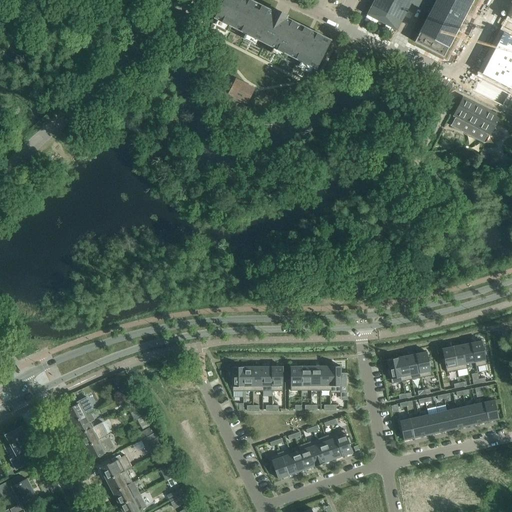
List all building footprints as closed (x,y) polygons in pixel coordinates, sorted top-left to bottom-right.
[(248,0),(224,0),(215,18),(262,41),(269,45),(316,68),(329,41),(285,18),(286,16),(274,10),(273,12),(248,0)] [(374,0),(367,15),(397,30),(411,3),(429,13),(436,0),(374,0)] [(436,0),(429,13),(414,42),(443,57),(460,25),(463,18),(472,0),(436,0)] [(478,81),(472,93),(511,113),(511,16),(510,19),(481,76),(510,91),(507,96),(478,81)] [(346,46),(340,56),(346,59),(356,64),(362,53),(353,49),(346,46)] [(254,88),(236,79),(228,94),(247,103),(254,88)] [(451,125),(450,126),(454,127),(480,141),(484,143),(484,142),(487,135),(487,134),(490,135),(495,126),(500,116),(462,97),(457,107),(453,116),(456,117),(455,118),(451,125)] [(493,155),(483,149),(480,156),(489,161),(493,155)] [(485,349),(484,350),(482,341),(472,343),(477,367),(486,365),(485,356),(487,355),(485,349)] [(467,368),(466,364),(474,362),(475,367),(477,367),(472,343),(462,345),(467,369),(467,368)] [(462,345),(452,347),(457,371),(467,369),(462,345)] [(452,347),(442,349),(444,358),(442,358),(443,364),(445,364),(447,373),(457,371),(452,347)] [(427,352),(417,354),(421,378),(431,376),(430,367),(432,366),(430,361),(428,361),(427,352)] [(407,356),(411,380),(421,378),(417,354),(407,356)] [(407,356),(397,358),(401,382),(411,380),(407,356)] [(397,358),(387,360),(389,369),(387,369),(388,375),(390,375),(392,384),(401,382),(397,358)] [(262,367),(263,391),(273,391),(272,366),(262,367)] [(283,366),(272,366),(273,391),(283,391),(283,366)] [(300,366),(290,366),(290,391),(301,391),(300,366)] [(310,366),(300,366),(301,391),(311,391),(310,366)] [(321,391),(320,366),(310,366),(311,391),(321,391)] [(321,391),(330,391),(330,393),(331,393),(330,366),(320,366),(321,391)] [(341,366),(330,366),(331,393),(341,393),(341,387),(347,387),(347,373),(341,373),(341,366)] [(230,382),(232,382),(233,391),(243,391),(242,367),(232,367),(232,376),(230,376),(230,382)] [(242,367),(243,391),(253,391),(252,367),(242,367)] [(262,367),(252,367),(253,391),(263,391),(262,367)] [(131,392),(131,391),(128,381),(121,383),(123,388),(116,390),(118,396),(131,392)] [(91,413),(94,411),(87,397),(76,403),(77,404),(66,410),(69,416),(67,417),(71,424),(91,413)] [(498,419),(494,400),(485,402),(489,421),(498,419)] [(489,421),(485,402),(475,404),(479,423),(489,421)] [(138,403),(134,406),(140,418),(145,416),(140,408),(141,408),(138,403)] [(475,404),(466,406),(470,425),(479,423),(475,404)] [(470,425),(466,406),(456,408),(460,428),(470,425)] [(456,408),(447,411),(451,430),(460,428),(456,408)] [(451,430),(447,411),(437,413),(441,432),(451,430)] [(74,430),(76,429),(79,435),(98,425),(97,424),(93,426),(91,422),(95,420),(91,413),(71,424),(74,430)] [(437,413),(428,415),(432,434),(441,432),(437,413)] [(432,434),(428,415),(418,417),(423,436),(432,434)] [(418,417),(409,419),(413,438),(423,436),(418,417)] [(413,438),(409,419),(399,421),(404,440),(413,438)] [(80,442),(84,448),(107,436),(102,427),(100,428),(98,425),(79,435),(82,441),(80,442)] [(32,449),(27,442),(28,441),(25,435),(24,435),(20,427),(6,435),(17,456),(10,460),(16,470),(28,463),(25,456),(24,457),(23,454),(32,449)] [(141,441),(153,434),(150,428),(138,435),(141,441)] [(344,429),(334,433),(343,456),(352,452),(349,443),(351,443),(349,437),(347,438),(344,429)] [(334,433),(325,436),(334,459),(343,456),(334,433)] [(153,434),(143,440),(145,443),(155,438),(153,434)] [(91,459),(100,455),(103,453),(104,454),(111,450),(111,449),(113,448),(107,436),(84,448),(87,454),(88,453),(91,459)] [(325,436),(316,439),(325,462),(334,459),(325,436)] [(145,443),(144,444),(150,455),(161,449),(155,438),(145,443)] [(308,442),(307,443),(315,466),(316,466),(325,463),(325,462),(316,439),(308,442)] [(298,446),(306,469),(307,469),(315,466),(307,443),(298,446)] [(291,454),(297,472),(298,472),(306,469),(298,446),(297,446),(299,451),(291,454)] [(289,449),(280,452),(288,475),(297,472),(291,454),(289,449)] [(280,452),(270,456),(278,479),(288,475),(280,452)] [(110,463),(101,468),(104,474),(102,475),(105,481),(126,470),(132,468),(125,455),(120,458),(118,455),(111,459),(112,461),(113,462),(110,463)] [(163,465),(160,467),(162,471),(170,467),(168,463),(163,465)] [(132,482),(130,478),(126,470),(105,481),(108,487),(110,486),(113,493),(134,482),(134,481),(132,482)] [(0,485),(0,493),(2,498),(11,493),(18,505),(10,509),(11,511),(20,511),(24,510),(21,504),(36,496),(27,480),(27,479),(21,482),(18,476),(0,485)] [(140,495),(134,482),(113,493),(116,498),(114,499),(118,506),(140,495)] [(170,500),(182,494),(180,489),(168,495),(170,500)] [(123,511),(136,511),(138,511),(147,506),(140,495),(118,506),(121,511),(123,511)] [(174,508),(186,501),(183,496),(171,502),(174,508)]
